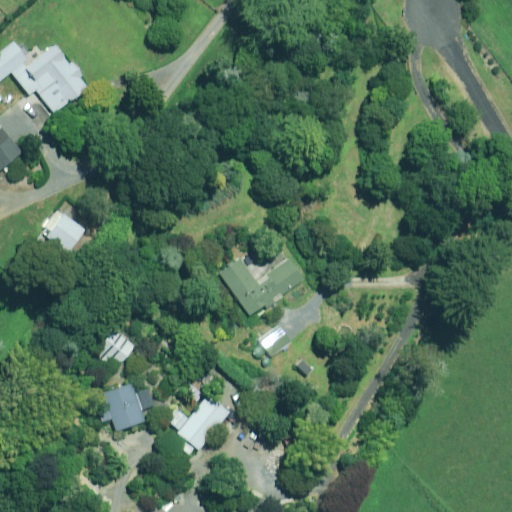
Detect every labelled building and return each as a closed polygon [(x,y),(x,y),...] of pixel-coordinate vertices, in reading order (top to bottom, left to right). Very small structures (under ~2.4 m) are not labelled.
[(20,100),(27,95),(46,119),(77,95),(43,51),(28,63),(22,67),(6,46),(0,50),(0,79),(2,78),(20,100)] [(0,167),(11,158),(0,145),(0,167)] [(36,243),(60,262),(77,240),(54,221),(36,243)] [(246,289),(231,268),(210,284),(241,325),(295,285),(279,265),(246,289)] [(270,333),(251,345),(262,363),(281,350),(270,333)] [(103,339),(86,362),(106,377),(123,355),(103,339)] [(122,389),(94,398),(107,438),(135,429),(122,389)] [(197,405),(167,440),(189,458),(218,422),(197,405)]
